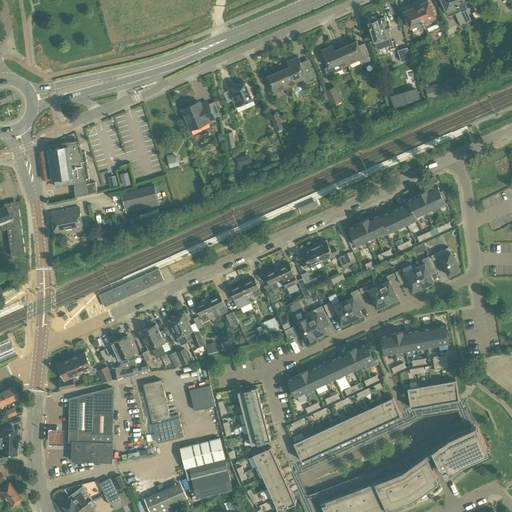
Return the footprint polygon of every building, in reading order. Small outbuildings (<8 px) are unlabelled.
[(466,22),(455,0),(441,0),(448,16),(455,13),(460,25),(466,22)] [(470,0),(455,0),(466,22),(471,20),(467,8),(473,5),(470,0)] [(416,7),(425,29),(437,24),(435,17),(428,1),(416,7)] [(425,29),(416,7),(403,12),(410,28),(416,25),(419,32),(425,29)] [(376,20),(375,16),(367,18),(374,42),(375,42),(377,49),(392,45),(390,37),(388,30),(390,30),(388,24),(386,25),(384,18),(376,20)] [(484,20),(487,28),(494,25),(491,17),(484,20)] [(357,40),(340,48),(347,65),(360,60),(361,64),(370,60),(368,55),(369,54),(364,43),(359,45),(357,40)] [(347,65),(340,48),(334,50),(332,45),(321,50),(328,66),(325,68),(327,73),(329,74),(341,68),(347,65)] [(410,60),(407,48),(397,51),(401,63),(410,60)] [(289,66),(283,69),(291,86),(297,83),(295,78),(301,76),(303,82),(313,78),(310,71),(305,73),(298,56),(286,61),(289,66)] [(476,69),(479,75),(495,68),(492,62),(476,69)] [(291,86),(283,69),(266,76),(274,93),(285,89),(287,94),(293,92),(291,86)] [(457,75),(461,85),(461,87),(478,81),(474,69),(457,75)] [(439,82),(442,92),(461,85),(457,75),(439,82)] [(246,82),(236,86),(228,89),(236,107),(253,100),(246,82)] [(442,92),(439,82),(426,87),(429,98),(442,94),(442,92)] [(331,105),(342,101),(336,86),(325,91),(328,98),(331,105)] [(408,104),(404,93),(391,97),(394,109),(408,104)] [(214,118),(220,115),(214,101),(208,104),(207,102),(201,105),(199,102),(182,109),(190,129),(214,118)] [(276,111),(270,114),(277,131),(284,128),(276,111)] [(225,133),(228,148),(235,147),(232,132),(225,133)] [(89,180),(85,151),(81,152),(80,144),(79,144),(78,140),(48,144),(49,148),(48,149),(48,151),(44,152),(45,155),(42,155),(46,181),(54,179),(56,187),(73,184),(75,196),(88,194),(97,191),(95,182),(86,185),(86,181),(89,180)] [(177,166),(174,157),(174,155),(167,157),(170,168),(177,166)] [(244,155),(235,158),(237,166),(246,163),(244,155)] [(121,174),(124,185),(131,184),(128,172),(121,174)] [(110,187),(117,185),(115,175),(108,177),(110,187)] [(154,185),(121,193),(125,207),(128,207),(130,212),(159,204),(154,185)] [(446,204),(442,197),(444,196),(442,191),(440,192),(437,186),(427,190),(427,189),(427,190),(435,208),(446,204)] [(435,208),(427,190),(417,194),(426,213),(435,208)] [(426,213),(417,194),(416,194),(417,195),(407,199),(417,220),(416,217),(426,213)] [(417,220),(407,199),(408,202),(399,207),(407,225),(417,220)] [(0,208),(0,229),(1,231),(6,229),(10,256),(24,254),(17,205),(13,202),(3,204),(3,207),(0,208)] [(79,207),(51,212),(55,235),(64,234),(63,230),(75,227),(75,231),(83,230),(79,207)] [(407,225),(399,207),(389,211),(397,229),(407,225)] [(397,229),(389,211),(379,216),(379,214),(378,214),(387,234),(397,229)] [(387,234),(378,214),(369,219),(368,218),(377,237),(386,233),(387,234)] [(377,237),(368,218),(358,222),(367,241),(377,237)] [(367,241),(358,222),(358,223),(348,228),(351,235),(349,235),(352,240),(353,240),(356,246),(367,241)] [(111,236),(109,227),(96,230),(98,240),(111,236)] [(337,253),(335,246),(330,248),(326,241),(314,246),(321,261),(323,266),(331,262),(329,258),(333,256),(333,255),(337,253)] [(321,261),(314,246),(302,252),(306,260),(301,262),(304,268),(309,266),(309,267),(321,261)] [(458,263),(455,256),(453,257),(448,247),(431,255),(433,260),(439,257),(448,275),(459,270),(456,264),(458,263)] [(348,263),(344,255),(339,257),(342,265),(348,263)] [(433,282),(429,271),(435,268),(429,256),(422,259),(424,264),(414,268),(423,287),(424,286),(425,287),(432,284),(431,282),(433,282)] [(277,269),(281,278),(282,278),(286,287),(298,281),(289,263),(277,269)] [(4,266),(0,267),(0,281),(10,277),(4,266)] [(158,268),(99,295),(104,307),(150,287),(164,280),(158,268)] [(423,287),(414,268),(404,273),(402,269),(395,272),(401,284),(407,281),(412,292),(423,287)] [(281,278),(277,269),(264,274),(272,290),(273,290),(275,295),(280,292),(278,287),(279,287),(276,281),(281,278)] [(334,282),(346,277),(343,271),(332,275),(334,282)] [(301,274),(305,283),(310,280),(306,272),(301,274)] [(261,294),(254,278),(242,283),(246,294),(252,291),(254,297),(261,294)] [(303,279),(298,281),(303,291),(308,289),(303,279)] [(398,298),(389,280),(388,280),(378,285),(387,303),(388,302),(389,304),(396,301),(396,299),(398,298)] [(250,302),(246,294),(242,283),(230,289),(238,307),(250,302)] [(378,285),(368,289),(367,290),(368,290),(376,308),(378,307),(379,309),(386,306),(385,304),(387,303),(378,285)] [(334,303),(340,300),(337,292),(330,295),(334,303)] [(354,297),(357,304),(363,301),(360,294),(354,297)] [(227,311),(220,295),(208,300),(212,310),(218,307),(221,314),(227,311)] [(357,304),(354,297),(353,296),(353,297),(343,301),(351,320),(362,315),(357,304)] [(212,310),(208,300),(206,301),(204,299),(201,300),(201,303),(195,306),(200,315),(203,321),(215,316),(212,310)] [(294,310),(303,306),(301,300),(291,303),(294,310)] [(351,320),(343,301),(332,306),(330,302),(324,305),(329,317),(335,314),(340,325),(351,320)] [(326,331),(318,313),(324,311),(322,306),(305,314),(316,337),(316,336),(317,335),(318,337),(325,334),(324,332),(326,331)] [(243,316),(240,310),(234,313),(237,319),(243,316)] [(194,334),(184,312),(177,316),(188,342),(193,340),(196,347),(205,343),(200,332),(194,334)] [(239,323),(234,312),(226,315),(232,326),(239,323)] [(297,324),(291,327),(294,333),(296,337),(301,335),(305,342),(316,337),(305,314),(304,314),(306,317),(296,322),(297,324)] [(188,342),(177,316),(169,319),(181,345),(188,342)] [(198,316),(194,318),(198,328),(202,326),(198,316)] [(156,324),(149,328),(161,356),(166,354),(162,345),(168,342),(167,342),(168,342),(162,330),(160,331),(160,332),(156,324)] [(450,337),(449,331),(447,331),(446,324),(434,326),(437,346),(449,344),(448,337),(450,337)] [(437,346),(434,326),(424,328),(427,348),(437,346)] [(294,333),(291,327),(284,330),(287,337),(294,333)] [(161,356),(149,328),(141,331),(150,350),(151,350),(155,358),(161,356)] [(427,348),(424,328),(413,330),(417,350),(427,348)] [(417,350),(413,330),(403,332),(403,331),(402,331),(406,351),(417,350)] [(406,351),(402,331),(392,333),(395,353),(406,351)] [(395,353),(392,333),(391,333),(392,334),(381,336),(382,343),(380,343),(381,349),(383,348),(384,355),(395,353)] [(128,335),(119,339),(136,374),(151,371),(147,362),(137,364),(135,358),(137,357),(134,353),(135,352),(128,335)] [(245,339),(243,336),(240,335),(237,336),(236,339),(237,342),(241,343),(244,342),(245,339)] [(225,348),(233,346),(231,338),(223,340),(225,348)] [(136,374),(119,339),(111,342),(119,360),(120,359),(122,364),(126,362),(128,368),(121,369),(120,366),(111,368),(113,379),(136,374)] [(375,361),(372,354),(373,354),(371,349),(369,349),(366,343),(357,347),(356,347),(365,366),(375,361)] [(216,344),(208,346),(209,353),(218,351),(216,344)] [(365,366),(356,347),(346,351),(355,370),(365,366)] [(190,361),(184,349),(177,352),(183,365),(190,361)] [(85,351),(71,358),(78,373),(92,366),(85,351)] [(150,358),(147,351),(142,353),(146,360),(150,358)] [(183,365),(177,352),(177,351),(169,354),(175,368),(182,364),(183,365)] [(355,370),(346,351),(346,352),(337,357),(345,375),(355,370)] [(345,375),(337,357),(327,361),(335,379),(345,375)] [(78,373),(71,358),(57,364),(64,379),(59,379),(61,389),(75,386),(73,375),(78,373)] [(335,379),(327,361),(317,366),(325,384),(335,379)] [(102,381),(113,379),(107,366),(97,370),(102,381)] [(325,384),(317,366),(308,370),(307,369),(316,388),(325,384)] [(316,388),(307,369),(297,374),(306,393),(316,388)] [(306,393),(297,374),(297,375),(287,380),(290,386),(289,387),(291,392),(293,391),(296,398),(306,393)] [(178,414),(169,416),(161,380),(143,384),(156,442),(182,436),(178,414)] [(459,399),(456,380),(444,382),(447,401),(459,399)] [(447,401),(444,382),(431,384),(435,403),(447,401)] [(435,403),(431,384),(419,386),(423,405),(435,403)] [(215,405),(210,385),(190,390),(195,410),(215,405)] [(1,392),(6,402),(18,396),(13,386),(1,392)] [(423,405),(419,386),(407,388),(411,408),(423,405)] [(71,461),(112,462),(114,413),(114,388),(111,387),(94,392),(70,399),(68,442),(72,442),(71,461)] [(260,398),(257,387),(238,392),(240,403),(260,398)] [(401,415),(393,397),(381,402),(390,420),(401,415)] [(262,408),(260,398),(240,403),(243,413),(262,408)] [(390,420),(381,402),(370,407),(379,425),(390,420)] [(379,425),(370,407),(359,412),(368,430),(379,425)] [(265,419),(262,408),(243,413),(246,424),(265,419)] [(368,430),(359,412),(348,417),(357,435),(368,430)] [(357,435),(348,417),(338,422),(346,440),(357,435)] [(268,429),(265,419),(246,424),(249,434),(268,429)] [(346,440),(338,422),(327,427),(335,445),(346,440)] [(335,445),(327,427),(316,432),(324,450),(335,445)] [(487,449),(478,427),(451,439),(438,449),(433,452),(439,465),(442,466),(446,474),(450,472),(462,464),(463,463),(462,462),(474,456),(475,458),(474,458),(475,458),(476,457),(475,456),(482,452),(481,449),(485,447),(486,449),(487,449)] [(0,441),(16,441),(16,428),(0,428),(0,441)] [(251,445),(271,440),(268,429),(249,434),(251,445)] [(63,430),(47,430),(47,445),(63,445),(63,430)] [(324,450),(316,432),(305,438),(313,456),(324,450)] [(232,488),(220,438),(180,448),(188,479),(192,478),(197,497),(232,488)] [(313,456),(305,438),(294,443),(302,461),(313,456)] [(16,441),(0,441),(0,454),(16,454),(16,441)] [(276,458),(271,446),(253,455),(258,466),(276,458)] [(401,501),(413,496),(414,498),(415,498),(415,497),(414,496),(425,488),(426,489),(426,490),(427,489),(426,487),(433,482),(431,479),(436,477),(438,480),(437,481),(438,481),(439,480),(438,480),(428,457),(428,456),(403,474),(322,505),(325,511),(361,511),(363,511),(372,511),(373,511),(372,511),(374,511),(386,507),(387,509),(388,508),(386,503),(390,501),(392,504),(400,502),(400,503),(402,503),(401,501)] [(281,469),(276,458),(258,466),(263,477),(281,469)] [(286,479),(281,469),(263,477),(268,488),(286,479)] [(119,489),(125,486),(120,474),(114,477),(119,489)] [(105,494),(115,488),(110,478),(99,484),(105,494)] [(291,490),(286,479),(268,488),(273,499),(291,490)] [(21,497),(8,481),(0,488),(0,492),(11,506),(21,497)] [(69,511),(73,511),(92,498),(87,492),(88,492),(83,485),(69,496),(71,499),(70,500),(68,499),(65,501),(66,503),(64,504),(69,511)] [(115,488),(105,494),(110,505),(114,503),(121,499),(126,496),(123,491),(118,494),(115,488)] [(163,490),(144,498),(150,511),(172,511),(182,508),(174,488),(165,492),(163,490)] [(255,494),(251,488),(247,491),(250,497),(255,494)] [(296,502),(291,490),(273,499),(278,510),(296,502)] [(258,500),(255,494),(250,497),(254,502),(258,500)] [(97,505),(92,498),(73,511),(90,511),(94,509),(93,508),(97,505)]
